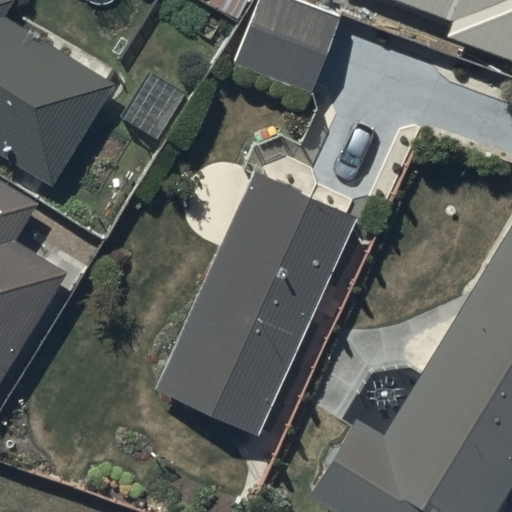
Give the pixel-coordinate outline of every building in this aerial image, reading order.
[(0,0),(0,147),(49,178),(112,78),(2,9),(7,0),(0,0)] [(338,10),(311,0),(254,0),(232,61),(309,89),(338,10)] [(511,0),(410,0),(451,14),(445,30),(511,53),(511,0)] [(355,207),(253,160),(151,377),(253,425),(355,207)] [(0,377),(69,262),(14,230),(37,192),(0,170),(0,377)] [(488,511),(511,472),(511,209),(383,428),(353,411),(306,491),(342,511),(488,511)]
